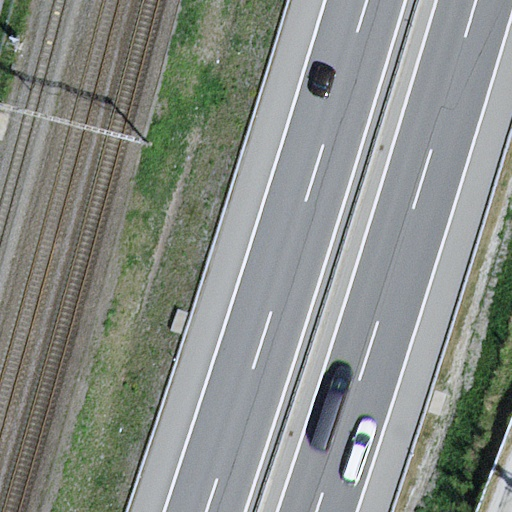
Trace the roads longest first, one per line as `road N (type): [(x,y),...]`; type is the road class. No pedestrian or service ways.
road 1 (motorway): [(364,0),(206,511)]
road 2 (motorway): [(317,511),(471,0)]
road 3 (unknown): [(511,361),(419,511)]
